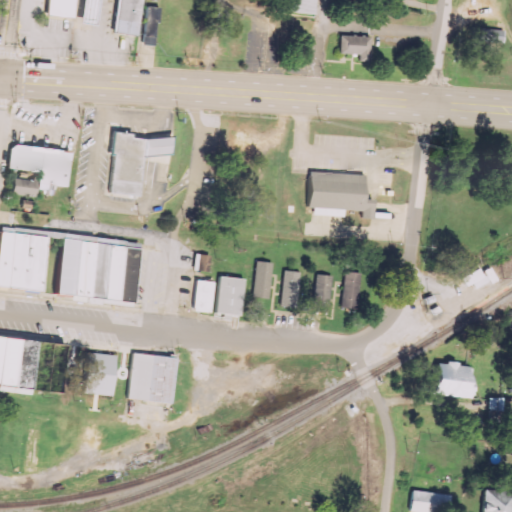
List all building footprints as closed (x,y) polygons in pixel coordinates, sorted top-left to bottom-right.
[(154,46),(158,8),(145,7),(144,17),(138,17),(137,31),(143,32),(142,45),(154,46)] [(502,29),(473,28),(472,41),(502,43),(502,29)] [(339,54),(369,55),(369,37),(339,35),(339,54)] [(106,193),(136,196),(141,154),(168,157),(170,141),(129,136),(129,134),(113,132),(106,193)] [(63,187),(68,152),(9,145),(6,169),(37,172),(35,190),(45,191),(46,185),(63,187)] [(363,174),(307,172),(306,208),(360,210),(360,219),(371,219),(372,200),(362,200),(363,174)] [(10,196),(33,197),(34,180),(11,179),(10,196)] [(0,286),(37,291),(43,236),(0,231),(0,286)] [(53,293),(130,302),(136,249),(103,245),(103,239),(60,234),(53,293)] [(272,264),(256,261),(250,297),(266,299),(272,264)] [(461,277),(467,292),(495,278),(489,268),(480,272),(478,269),(461,277)] [(281,303),(299,303),(300,272),(282,271),(281,303)] [(360,273),(343,272),(341,308),(359,309),(360,273)] [(330,276),(314,275),(312,311),(328,312),(330,276)] [(240,316),(243,279),(217,277),(214,314),(240,316)] [(192,312),(210,313),(211,282),(193,281),(192,312)] [(17,340),(0,337),(0,386),(11,388),(17,340)] [(114,356),(86,353),(80,393),(109,397),(114,356)] [(126,400),(171,403),(174,357),(129,354),(126,400)] [(431,395),(467,399),(470,366),(435,362),(431,395)] [(511,511),(511,492),(482,491),(481,511),(511,511)] [(408,511),(446,511),(448,495),(410,492),(408,511)]
